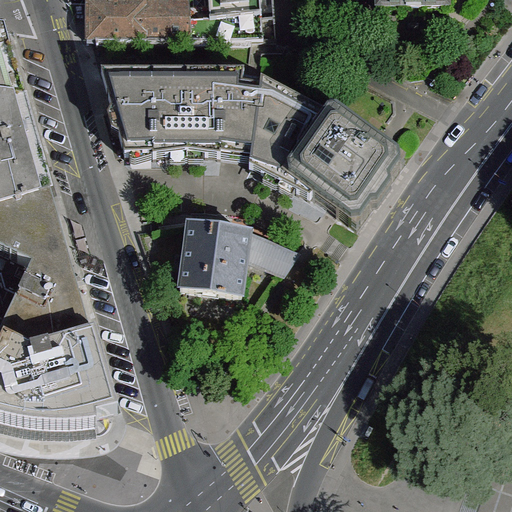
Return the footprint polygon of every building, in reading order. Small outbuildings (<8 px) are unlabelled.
[(193,0),(194,5),(196,44),(267,41),(264,0),(193,0)] [(377,0),(378,13),(450,12),(449,0),(377,0)] [(196,44),(194,5),(88,5),(89,44),(196,44)] [(0,104),(26,109),(9,38),(0,36),(0,104)] [(188,158),(188,78),(102,78),(112,114),(108,122),(112,137),(120,141),(125,162),(153,161),(154,163),(188,158)] [(252,158),(261,94),(243,92),(245,78),(188,78),(188,158),(222,163),(222,160),(234,162),(235,156),(252,158)] [(289,192),(327,119),(262,86),(261,94),(252,158),(250,173),(289,192)] [(0,216),(51,202),(26,109),(0,104),(0,216)] [(327,119),(289,192),(311,205),(313,202),(332,216),(359,235),(407,167),(380,148),(331,113),(327,119)] [(8,329),(0,342),(0,343),(33,359),(91,342),(51,202),(0,216),(0,301),(6,325),(8,329)] [(251,240),(190,231),(182,295),(242,303),(248,263),(284,279),(296,259),(251,240)] [(0,343),(0,424),(3,426),(42,433),(65,434),(98,430),(97,422),(119,418),(97,341),(91,342),(33,359),(0,343)]
